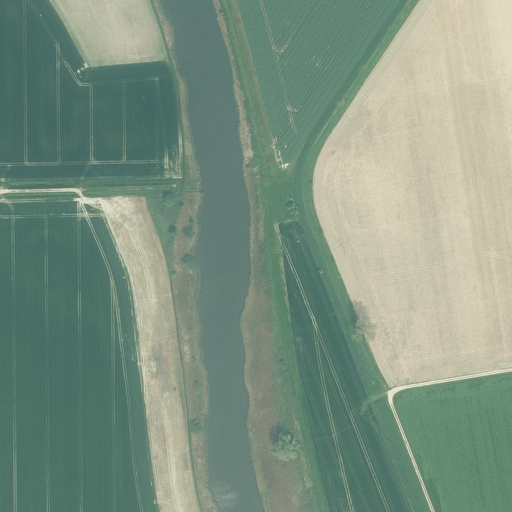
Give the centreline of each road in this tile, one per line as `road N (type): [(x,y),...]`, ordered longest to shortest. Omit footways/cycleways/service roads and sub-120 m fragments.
road 1 (track): [(0,190),(179,187)]
road 2 (track): [(391,406),(390,396),(403,388),(511,370)]
